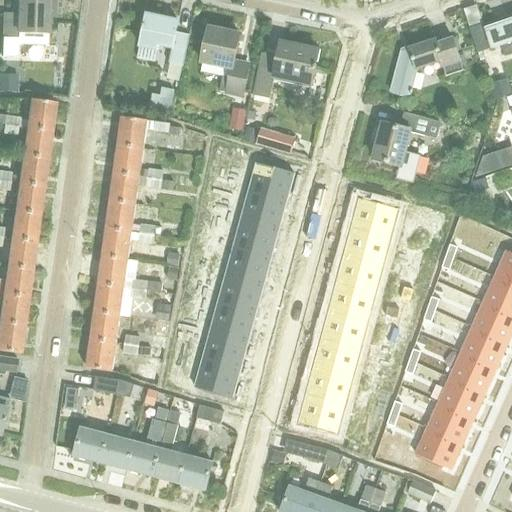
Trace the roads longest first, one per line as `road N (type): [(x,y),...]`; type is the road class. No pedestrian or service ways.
road 1 (residential): [(25,502),(92,0)]
road 2 (residential): [(238,511),(364,24)]
road 3 (residential): [(364,24),(240,0)]
